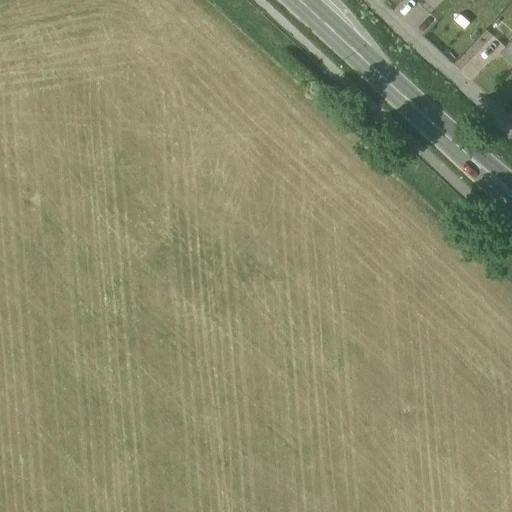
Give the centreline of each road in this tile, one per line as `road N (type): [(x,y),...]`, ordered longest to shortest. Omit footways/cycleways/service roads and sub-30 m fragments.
road 1 (primary): [(511,193),(300,0)]
road 2 (residential): [(511,133),(368,0)]
